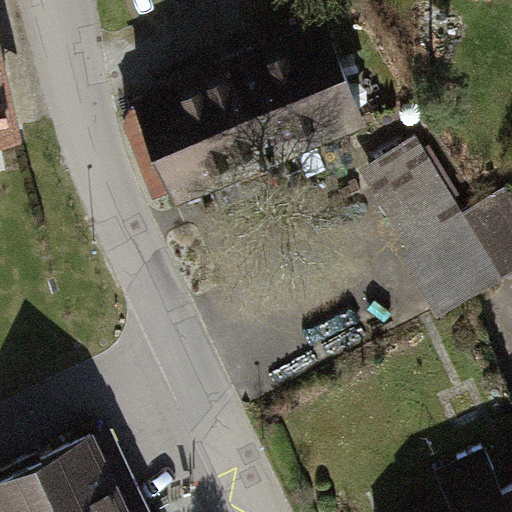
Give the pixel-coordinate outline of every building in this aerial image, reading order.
[(334,18),(139,95),(180,197),(375,121),(334,18)] [(0,77),(0,131),(11,129),(0,77)] [(429,136),(364,176),(412,252),(403,262),(444,327),(511,285),(511,186),(475,209),(429,136)] [(0,511),(149,511),(151,511),(110,423),(0,475),(0,511)] [(511,511),(511,443),(383,511),(511,511)]
